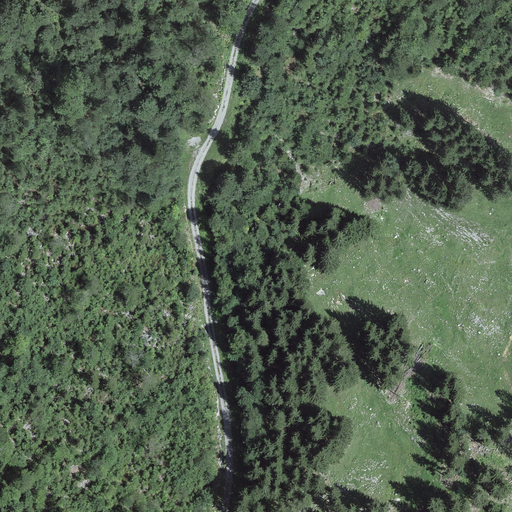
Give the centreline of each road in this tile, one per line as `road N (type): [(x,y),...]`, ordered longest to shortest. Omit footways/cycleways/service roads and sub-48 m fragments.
road 1 (track): [(225,511),(231,440),(192,183),(223,118),(240,34),(258,0)]
road 2 (track): [(197,161),(121,56)]
